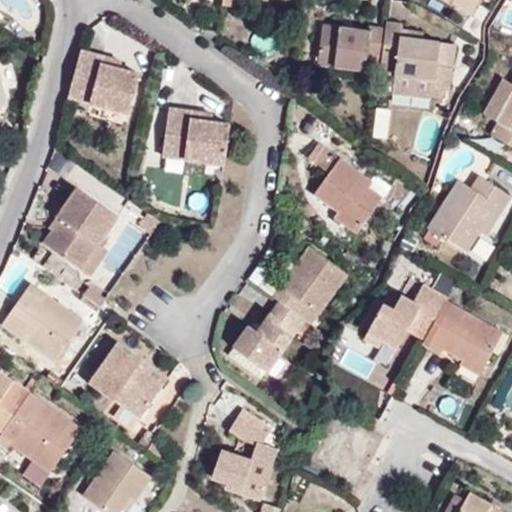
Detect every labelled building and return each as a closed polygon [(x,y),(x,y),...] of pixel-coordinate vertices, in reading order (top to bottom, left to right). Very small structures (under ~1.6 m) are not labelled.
[(240,13),(242,0),(235,0),(225,0),(224,12),(240,13)] [(448,0),(474,14),(481,0),(448,0)] [(511,0),(510,0),(499,24),(511,30),(511,0)] [(435,82),(439,43),(422,42),(400,39),(402,31),(402,26),(388,24),(387,28),(382,68),(381,76),(396,77),(435,82)] [(382,68),(387,28),(368,25),(367,32),(323,26),(315,79),(364,85),(367,66),(382,68)] [(422,42),(423,33),(402,31),(400,39),(422,42)] [(451,84),(455,45),(439,43),(435,82),(451,84)] [(85,49),(72,95),(130,111),(141,72),(122,67),(103,62),(105,54),(85,49)] [(103,62),(122,67),(124,59),(105,54),(103,62)] [(3,77),(2,72),(0,71),(0,122),(14,119),(11,108),(3,77)] [(23,105),(17,74),(3,77),(11,108),(23,105)] [(435,82),(396,77),(394,92),(429,96),(451,84),(435,82)] [(485,111),(495,116),(511,83),(501,78),(485,111)] [(511,81),(511,83),(495,116),(501,119),(492,136),(511,145),(511,81)] [(388,136),(390,105),(375,104),(373,134),(388,136)] [(169,105),(163,153),(223,160),(228,120),(208,118),(189,115),(190,108),(169,105)] [(189,115),(208,118),(209,110),(190,108),(189,115)] [(386,198),(312,145),(302,161),(323,176),(308,198),(331,215),(327,221),(357,241),(386,198)] [(478,230),(496,201),(504,206),(511,193),(480,172),(472,185),(461,178),(429,224),(465,250),(478,230)] [(84,269),(121,216),(77,186),(58,212),(64,216),(46,243),(84,269)] [(485,235),(504,206),(496,201),(478,230),(485,235)] [(150,228),(159,215),(142,203),(134,217),(150,228)] [(435,244),(442,234),(429,224),(422,235),(435,244)] [(417,239),(405,233),(400,244),(411,251),(417,239)] [(349,254),(330,240),(325,249),(332,255),(335,254),(344,260),(349,254)] [(314,311),(341,271),(302,245),(292,260),(276,283),(268,295),(273,299),(292,312),(299,301),(314,311)] [(92,274),(108,252),(100,246),(84,269),(92,274)] [(276,283),(292,260),(280,252),(265,275),(276,283)] [(0,288),(10,295),(30,263),(14,253),(0,275),(0,288)] [(276,283),(265,275),(256,287),(268,295),(276,283)] [(433,331),(451,298),(427,283),(417,298),(406,291),(402,298),(397,307),(386,302),(367,335),(383,345),(386,340),(400,347),(412,329),(417,322),(433,331)] [(86,320),(34,285),(4,328),(57,364),(86,320)] [(402,298),(392,293),(386,302),(397,307),(402,298)] [(509,332),(451,298),(433,331),(428,339),(426,343),(447,355),(450,350),(486,372),(509,332)] [(292,331),(301,318),(292,312),(273,299),(254,330),(244,325),(225,356),(259,379),(264,372),(274,379),(287,361),(277,354),(292,331)] [(307,322),(314,311),(299,301),(292,312),(301,318),(307,322)] [(302,338),(311,325),(307,322),(301,318),(292,331),(302,338)] [(433,331),(417,322),(412,329),(428,339),(433,331)] [(164,391),(128,367),(135,355),(116,342),(87,387),(142,425),(164,391)] [(171,379),(135,355),(128,367),(164,391),(171,379)] [(511,363),(495,396),(511,405),(511,363)] [(8,393),(17,380),(0,368),(0,437),(1,438),(24,404),(8,393)] [(51,477),(83,428),(32,393),(24,404),(1,438),(0,440),(0,450),(11,458),(15,453),(51,477)] [(271,429),(241,408),(235,417),(268,438),(271,429)] [(254,500),(276,449),(267,443),(268,438),(235,417),(227,429),(251,447),(241,462),(216,451),(208,473),(220,479),(220,483),(254,500)] [(135,500),(151,476),(113,450),(82,497),(104,511),(116,511),(127,496),(135,500)] [(492,511),(491,511),(494,504),(472,491),(468,498),(459,511),(492,511)] [(456,511),(459,511),(468,498),(457,493),(448,507),(456,511)] [(127,511),(135,500),(127,496),(116,511),(127,511)]
